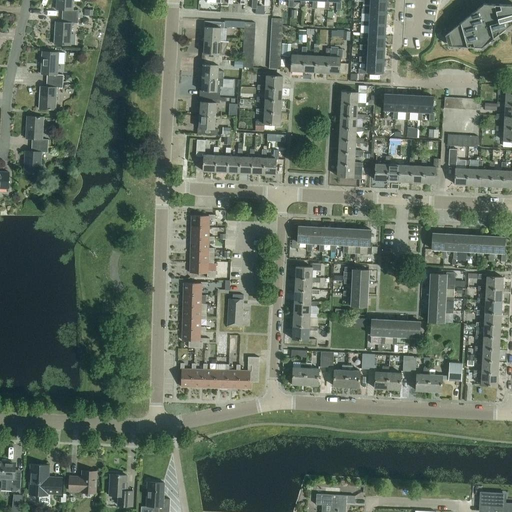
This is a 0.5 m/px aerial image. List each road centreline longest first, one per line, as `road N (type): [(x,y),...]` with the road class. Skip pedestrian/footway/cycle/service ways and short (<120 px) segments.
road 1 (unclassified): [(271,403),(511,413)]
road 2 (residential): [(159,425),(166,189)]
road 3 (residential): [(511,206),(286,195)]
road 4 (residential): [(271,403),(286,195)]
road 5 (residential): [(166,189),(174,0)]
road 6 (residential): [(471,88),(393,85),(398,0)]
road 7 (unclassified): [(159,425),(0,423)]
road 8 (residential): [(0,148),(27,0)]
road 9 (residential): [(286,195),(166,189)]
